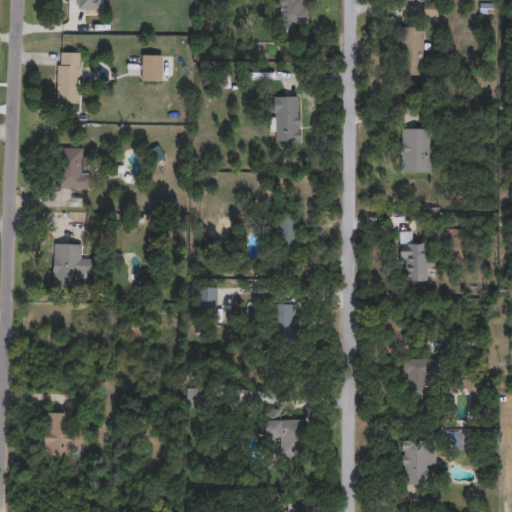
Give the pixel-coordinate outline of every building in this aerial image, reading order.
[(76,7),(76,0),(102,0),(102,8),(76,7)] [(308,0),(308,23),(295,23),(295,31),(280,31),(279,8),(271,8),(271,0),(308,0)] [(423,15),(423,1),(436,1),(436,15),(423,15)] [(401,27),(423,27),(423,75),(401,75),(401,27)] [(80,102),(57,102),(58,51),(80,51),(80,102)] [(300,95),(300,140),(272,140),(272,95),(300,95)] [(428,128),(428,165),(401,165),(401,128),(428,128)] [(57,188),(57,146),(82,146),(82,167),(90,167),(90,188),(57,188)] [(299,247),(277,247),(277,214),(299,214),(299,247)] [(401,281),(400,231),(412,231),(412,242),(424,242),(425,280),(401,281)] [(57,278),(57,242),(77,242),(77,278),(57,278)] [(200,306),(200,286),(216,286),(216,306),(200,306)] [(294,303),(294,336),(271,336),(271,303),(294,303)] [(428,358),(428,396),(403,396),(403,358),(428,358)] [(281,408),(281,418),(301,418),(301,455),(279,454),(280,436),(265,436),(265,408),(281,408)] [(44,412),(70,412),(70,431),(80,431),(80,452),(44,451),(44,412)] [(434,465),(427,465),(427,485),(401,484),(402,439),(434,440),(434,465)]
